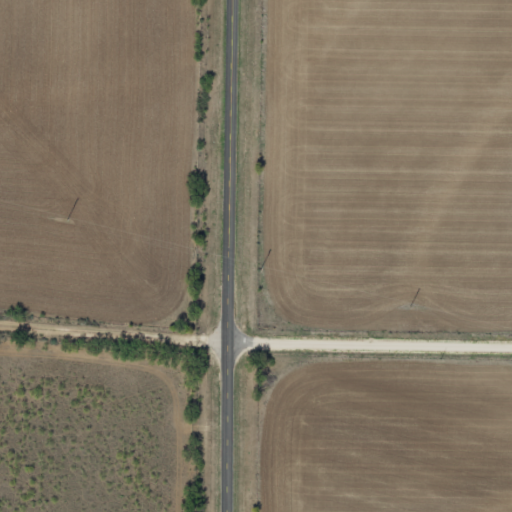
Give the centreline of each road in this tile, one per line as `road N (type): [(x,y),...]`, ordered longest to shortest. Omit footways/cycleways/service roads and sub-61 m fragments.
road 1 (secondary): [(231,511),(235,0)]
road 2 (tertiary): [(511,342),(232,336)]
road 3 (track): [(232,336),(0,320)]
